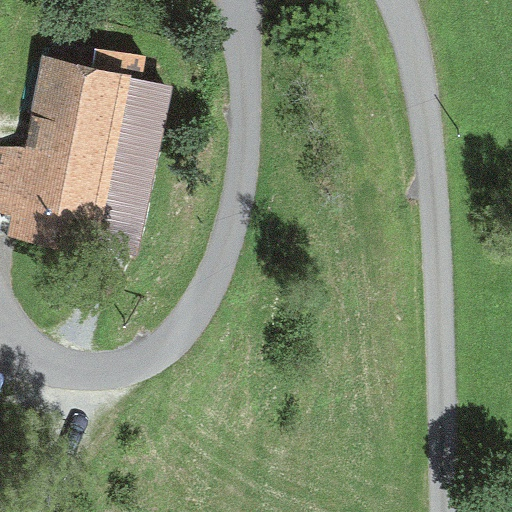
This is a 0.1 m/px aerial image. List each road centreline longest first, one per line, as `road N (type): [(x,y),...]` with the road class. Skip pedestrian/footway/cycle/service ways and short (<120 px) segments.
road 1 (track): [(243,0),(241,182),(220,255),(177,336),(145,360),(72,370),(42,362),(16,341),(0,311)]
road 2 (track): [(444,511),(435,216),(414,48),(397,0)]
